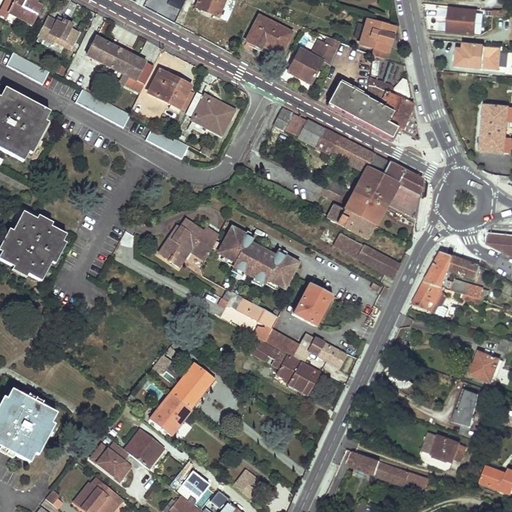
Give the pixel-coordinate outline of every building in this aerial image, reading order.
[(5,0),(1,10),(31,25),(40,6),(35,4),(36,0),(5,0)] [(199,0),(196,8),(218,18),(227,0),(199,0)] [(477,11),(450,8),(447,32),(474,35),(477,11)] [(37,36),(51,44),(53,41),(55,38),(72,46),(78,34),(70,30),(72,25),(63,21),(61,25),(56,22),(47,17),(37,36)] [(260,17),(248,41),(257,45),(255,48),(260,49),(263,44),(280,53),(290,33),(260,17)] [(360,45),(374,49),(372,56),(373,57),(385,60),(392,37),(395,29),(388,27),(389,25),(385,23),(383,26),(379,25),(367,21),(360,45)] [(95,39),(92,37),(85,51),(88,53),(95,39)] [(301,48),(288,73),(305,81),(307,77),(313,80),(323,60),(332,65),(341,44),(327,37),(324,43),(317,39),(310,53),(301,48)] [(72,46),(55,38),(53,41),(69,50),(72,46)] [(124,85),(135,91),(139,83),(146,82),(153,67),(127,54),(96,38),(95,39),(88,53),(83,61),(89,65),(92,59),(128,77),(124,85)] [(0,41),(0,46),(13,53),(14,53),(16,49),(0,41)] [(483,44),(462,43),(461,49),(456,48),(454,66),(481,68),(483,47),(483,44)] [(280,53),(263,44),(260,49),(277,58),(280,53)] [(499,49),(483,47),(481,68),(498,69),(499,49)] [(13,53),(6,66),(42,86),(49,72),(14,53),(13,53)] [(128,77),(92,59),(89,65),(107,74),(106,76),(124,85),(128,77)] [(61,76),(65,69),(57,65),(54,72),(61,76)] [(159,73),(148,94),(170,106),(177,110),(189,89),(177,83),(159,73)] [(381,90),(379,89),(382,83),(370,80),(369,84),(367,99),(393,113),(387,124),(396,128),(399,130),(401,131),(412,106),(411,103),(389,93),(381,90)] [(382,83),(379,89),(381,90),(389,93),(391,89),(389,85),(382,82),(382,83)] [(340,85),(329,106),(376,132),(391,140),(396,128),(387,124),(393,113),(367,99),(340,85)] [(0,151),(22,163),(27,153),(33,144),(30,142),(33,136),(36,131),(39,132),(44,122),(49,113),(25,100),(4,89),(0,95),(0,151)] [(75,103),(123,128),(130,116),(82,90),(75,103)] [(131,99),(116,90),(110,101),(126,109),(131,99)] [(204,97),(197,93),(194,97),(202,101),(204,97)] [(192,121),(221,136),(232,115),(215,106),(216,103),(204,97),(202,101),(194,97),(187,111),(195,114),(193,119),(192,121)] [(234,112),(216,103),(215,106),(232,115),(234,112)] [(481,152),(505,154),(506,139),(508,124),(509,108),(485,105),(481,152)] [(267,122),(285,131),(293,115),(275,106),(267,122)] [(293,115),(285,131),(315,147),(324,130),(309,123),(293,115)] [(47,124),(44,122),(39,132),(36,131),(33,136),(39,140),(47,124)] [(145,141),(181,160),(188,147),(153,127),(145,141)] [(399,130),(396,128),(391,140),(394,141),(399,130)] [(324,130),(315,147),(329,155),(338,138),(329,133),(324,130)] [(39,140),(33,136),(30,142),(33,144),(27,153),(31,155),(39,140)] [(338,138),(329,155),(363,173),(373,155),(363,150),(338,138)] [(363,173),(356,187),(371,195),(381,177),(388,163),(373,155),(363,173)] [(388,163),(381,177),(419,196),(422,180),(392,165),(388,163)] [(356,187),(352,192),(384,209),(386,204),(415,219),(417,210),(419,196),(381,177),(371,195),(356,187)] [(326,190),(337,196),(342,188),(330,181),(327,187),(326,190)] [(352,192),(342,210),(374,227),(379,218),(384,209),(352,192)] [(332,205),(325,218),(367,241),(374,227),(342,210),(332,205)] [(27,275),(41,283),(51,263),(55,256),(62,242),(66,235),(50,227),(35,219),(22,212),(12,232),(8,239),(0,253),(0,261),(13,268),(27,275)] [(52,224),(38,216),(35,219),(50,227),(52,224)] [(192,245),(207,255),(217,236),(204,227),(201,232),(185,220),(180,228),(171,240),(168,237),(160,250),(171,256),(167,261),(177,268),(189,251),(192,245)] [(180,228),(177,226),(168,237),(171,240),(180,228)] [(265,280),(283,290),(297,264),(283,257),(279,264),(271,260),(273,257),(249,244),(248,247),(240,243),(244,235),(231,228),(217,254),(234,263),(232,268),(262,284),(265,280)] [(338,236),(325,229),(319,240),(332,247),(332,246),(338,236)] [(511,236),(488,234),(486,245),(510,257),(511,257),(511,236)] [(252,240),(244,235),(240,243),(248,247),(249,244),(252,240)] [(338,236),(332,246),(355,259),(363,246),(359,244),(358,246),(338,236)] [(66,244),(62,242),(55,256),(58,258),(66,244)] [(207,255),(192,245),(189,251),(204,261),(207,255)] [(374,251),(363,246),(355,259),(366,265),(374,251)] [(171,256),(160,250),(157,254),(167,261),(171,256)] [(374,251),(366,265),(393,280),(396,273),(399,266),(374,251)] [(283,257),(275,252),(273,257),(271,260),(279,264),(283,257)] [(432,267),(424,283),(444,289),(451,291),(454,282),(445,280),(442,279),(445,270),(448,271),(453,256),(440,252),(432,267)] [(448,271),(476,280),(480,266),(472,263),(453,256),(448,271)] [(27,275),(13,268),(11,271),(25,278),(27,275)] [(454,282),(451,291),(458,293),(461,284),(454,282)] [(418,294),(412,306),(431,312),(435,306),(442,293),(444,289),(424,283),(418,294)] [(468,284),(461,283),(461,284),(458,293),(462,294),(465,295),(468,284)] [(308,284),(293,314),(314,326),(324,308),(331,296),(308,284)] [(378,288),(372,284),(369,289),(376,292),(378,288)] [(483,289),(468,284),(465,295),(480,299),(481,296),(483,289)] [(232,291),(227,288),(223,295),(229,298),(232,291)] [(446,295),(442,293),(435,306),(442,308),(447,297),(446,295)] [(265,326),(269,328),(275,316),(232,294),(226,304),(265,326)] [(461,300),(478,304),(480,299),(465,295),(462,294),(461,300)] [(263,328),(257,327),(252,336),(257,339),(262,341),(269,328),(265,326),(263,328)] [(264,342),(291,357),(298,344),(271,329),(264,342)] [(291,357),(302,364),(309,352),(337,368),(344,355),(304,333),(298,344),(291,357)] [(501,338),(499,345),(510,346),(511,347),(511,340),(503,339),(501,338)] [(287,385),(305,395),(311,384),(318,372),(302,364),(291,357),(264,342),(262,341),(257,339),(249,353),(264,362),(267,357),(274,360),(271,365),(278,369),(276,374),(285,379),(289,382),(287,385)] [(394,355),(401,358),(405,346),(398,343),(394,355)] [(510,348),(499,345),(498,350),(508,354),(510,348)] [(165,355),(173,360),(178,353),(171,347),(165,355)] [(478,353),(469,375),(491,384),(499,361),(478,353)] [(193,364),(169,393),(190,410),(201,397),(204,393),(214,380),(193,364)] [(397,388),(403,390),(407,388),(411,386),(410,382),(406,383),(406,381),(409,380),(409,379),(408,377),(405,375),(400,373),(397,372),(395,370),(393,364),(390,366),(389,369),(390,371),(387,373),(387,376),(392,381),(389,382),(391,384),(395,387),(397,386),(397,388)] [(151,375),(155,378),(162,370),(158,367),(151,375)] [(145,374),(140,380),(148,386),(152,380),(145,374)] [(0,448),(7,452),(14,455),(29,464),(34,454),(39,444),(37,443),(40,437),(43,432),(45,433),(51,424),(56,414),(40,405),(34,402),(26,398),(11,390),(6,399),(0,409),(3,411),(0,416),(0,448)] [(465,391),(463,390),(456,410),(458,410),(465,391)] [(461,425),(470,427),(478,395),(465,391),(458,410),(456,410),(451,422),(461,425)] [(149,420),(170,437),(179,425),(190,410),(169,393),(149,420)] [(481,424),(490,427),(494,416),(487,418),(481,424)] [(54,425),(51,424),(45,433),(43,432),(40,437),(46,440),(54,425)] [(470,427),(461,425),(459,435),(468,437),(470,427)] [(125,452),(147,469),(162,450),(139,431),(131,440),(133,442),(125,452)] [(46,440),(40,437),(37,443),(39,444),(34,454),(38,456),(46,440)] [(432,455),(452,463),(453,460),(461,463),(466,447),(438,437),(436,443),(433,453),(432,455)] [(131,440),(123,450),(125,452),(133,442),(131,440)] [(124,463),(117,458),(123,450),(112,441),(106,449),(100,444),(89,458),(108,473),(113,467),(118,471),(124,463)] [(474,442),(472,449),(480,452),(483,446),(474,442)] [(406,485),(424,491),(429,479),(354,452),(349,466),(353,468),(354,468),(405,487),(406,485)] [(353,468),(349,466),(344,477),(349,479),(354,468),(353,468)] [(113,477),(118,471),(113,467),(108,473),(113,477)] [(486,467),(480,483),(511,495),(511,492),(511,471),(508,470),(506,475),(505,478),(496,475),(497,472),(486,467)] [(245,469),(233,485),(251,498),(263,483),(245,469)] [(189,475),(181,485),(197,498),(205,488),(189,475)] [(110,511),(109,511),(114,504),(116,506),(121,499),(96,479),(91,485),(89,483),(74,502),(81,509),(83,506),(89,511),(110,511)] [(197,498),(181,485),(178,488),(207,511),(237,511),(226,503),(226,504),(205,488),(197,498)] [(45,499),(57,508),(61,503),(57,499),(59,496),(52,490),(45,499)] [(175,503),(167,511),(199,511),(181,497),(177,501),(173,497),(171,500),(175,503)] [(171,500),(163,510),(164,511),(167,511),(175,503),(171,500)]
